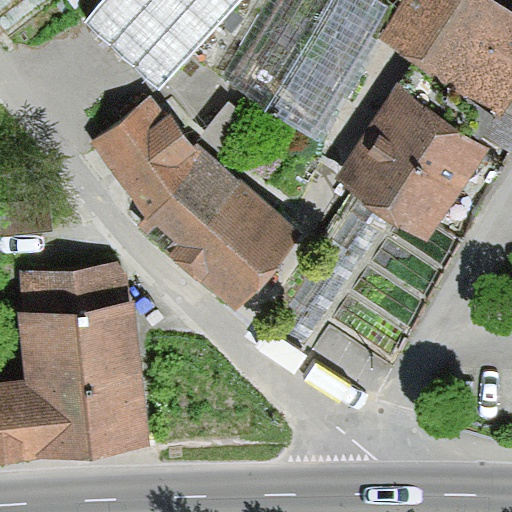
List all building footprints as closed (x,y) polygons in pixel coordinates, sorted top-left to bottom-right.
[(94,0),(85,11),(159,79),(230,0),(94,0)] [(273,0),(226,79),(313,131),(392,1),(391,0),(273,0)] [(498,98),(511,77),(511,13),(491,0),(412,0),(396,25),(424,43),(421,47),(498,98)] [(480,127),(493,106),(426,62),(356,167),(462,237),(511,146),(511,130),(499,125),(492,135),(480,127)] [(149,95),(95,136),(149,209),(237,284),(283,231),(195,157),(149,95)] [(365,189),(273,324),(304,345),(396,210),(365,189)] [(50,194),(0,199),(0,232),(54,227),(50,194)] [(43,382),(0,386),(0,436),(133,422),(116,260),(31,269),(43,382)]
